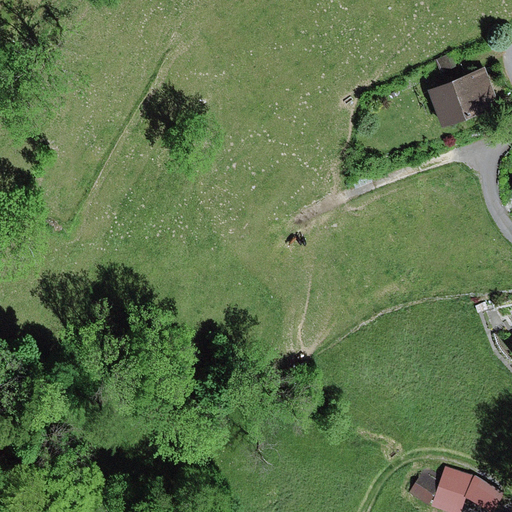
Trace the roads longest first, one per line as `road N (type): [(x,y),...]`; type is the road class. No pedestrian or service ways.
road 1 (track): [(365,511),(390,468),(406,458),(467,461),(511,490)]
road 2 (residential): [(511,244),(488,207),(483,152),(511,133)]
